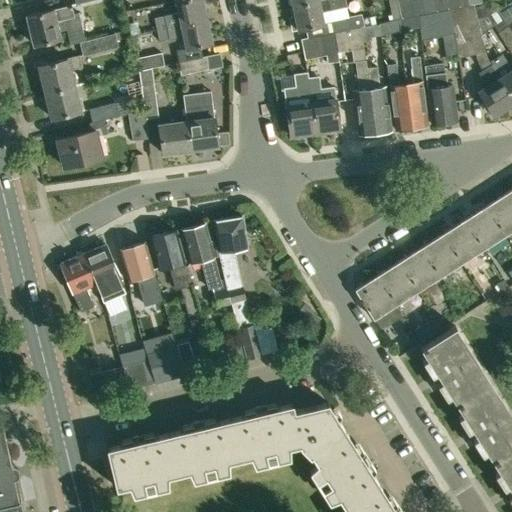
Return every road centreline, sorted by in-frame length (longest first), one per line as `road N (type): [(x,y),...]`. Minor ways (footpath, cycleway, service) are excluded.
road 1 (residential): [(59,425),(331,359),(368,339)]
road 2 (residential): [(17,251),(72,231),(131,195),(267,179)]
road 3 (residential): [(486,166),(406,154),(267,179)]
road 4 (residential): [(475,511),(368,339)]
road 5 (residential): [(320,264),(486,166)]
road 6 (residential): [(267,179),(232,0)]
road 7 (primary): [(59,425),(22,271)]
